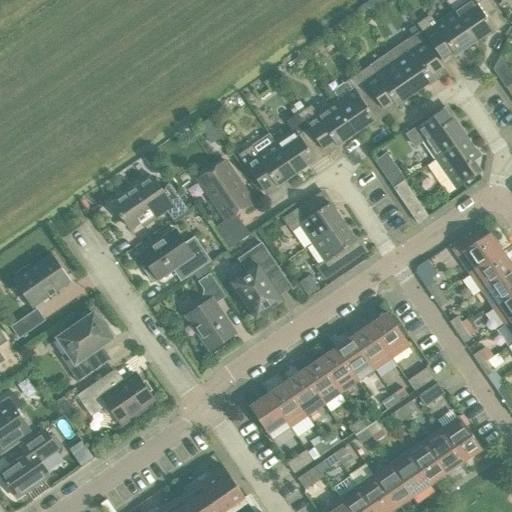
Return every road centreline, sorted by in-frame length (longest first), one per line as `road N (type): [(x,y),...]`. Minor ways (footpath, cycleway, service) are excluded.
road 1 (residential): [(203,407),(222,380),(393,263)]
road 2 (residential): [(203,407),(76,233)]
road 3 (residential): [(511,431),(393,263)]
road 4 (residential): [(59,511),(203,407)]
road 5 (residential): [(276,511),(203,407)]
road 6 (residential): [(393,263),(493,196)]
